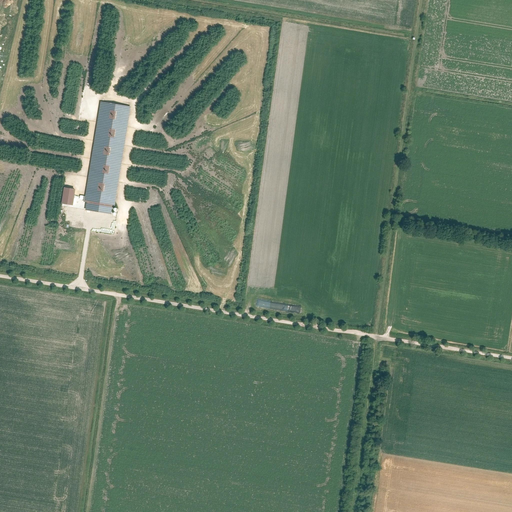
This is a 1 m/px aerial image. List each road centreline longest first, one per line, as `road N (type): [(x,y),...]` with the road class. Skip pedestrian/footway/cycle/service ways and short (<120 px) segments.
road 1 (track): [(511,358),(0,275)]
road 2 (track): [(380,337),(389,324),(402,221)]
